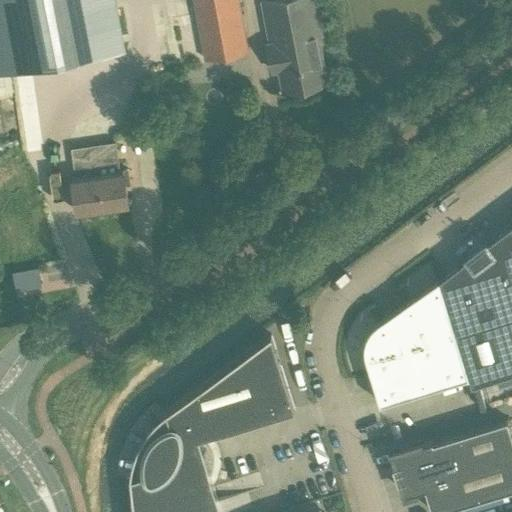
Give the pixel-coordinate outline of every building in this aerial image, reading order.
[(0,0),(0,70),(122,47),(113,0),(0,0)] [(194,0),(205,57),(249,49),(239,0),(194,0)] [(261,0),(270,40),(268,40),(273,70),(279,68),(283,89),(328,80),(320,37),(324,36),(316,0),(261,0)] [(166,54),(179,52),(172,9),(159,11),(166,54)] [(96,163),(103,206),(128,202),(123,168),(120,168),(119,161),(116,139),(92,143),(95,161),(96,163)] [(96,163),(95,161),(92,143),(72,146),(74,161),(73,161),(74,167),(87,164),(89,173),(72,176),(77,210),(103,206),(96,163)] [(511,220),(437,277),(467,374),(470,383),(511,369),(511,220)] [(16,287),(40,282),(37,266),(13,271),(16,287)] [(379,402),(467,374),(437,277),(377,320),(373,323),(369,327),(367,331),(365,335),(364,340),(363,345),(363,350),(364,354),(379,402)] [(144,469),(145,472),(131,476),(130,476),(133,511),(220,511),(197,438),(294,409),(271,333),(164,412),(165,414),(169,425),(166,427),(162,429),(158,432),(156,433),(154,435),(151,439),(150,441),(148,443),(147,445),(146,447),(145,450),(145,452),(144,454),(144,457),(144,459),(143,462),(144,464),(144,467),(144,469)] [(402,484),(511,449),(511,436),(506,416),(432,439),(431,438),(392,450),(402,484)] [(511,449),(402,484),(405,492),(424,486),(432,510),(511,485),(511,449)]
